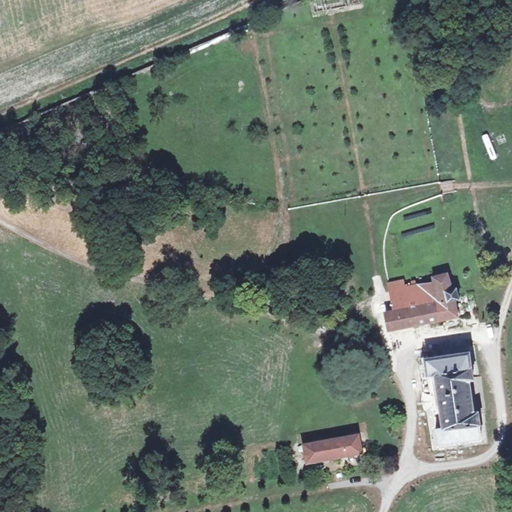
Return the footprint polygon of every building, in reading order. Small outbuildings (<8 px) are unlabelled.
[(348,0),(313,0),(318,9),(349,2),(348,0)] [(260,20),(274,16),(273,10),(258,16),(260,20)] [(498,148),(494,138),(481,143),(489,166),(503,161),(500,154),(493,157),(491,150),(498,148)] [(408,284),(393,288),(396,309),(389,310),(393,327),(460,313),(457,299),(461,298),(458,284),(453,285),(449,270),(436,272),(434,279),(408,284)] [(393,288),(408,284),(406,276),(391,279),(393,288)] [(439,440),(451,438),(452,443),(473,440),(472,435),(483,434),(479,408),(474,409),(469,376),(475,375),(471,348),(427,354),(430,372),(437,423),(439,440)] [(308,464),(361,451),(357,434),(304,447),(308,464)]
